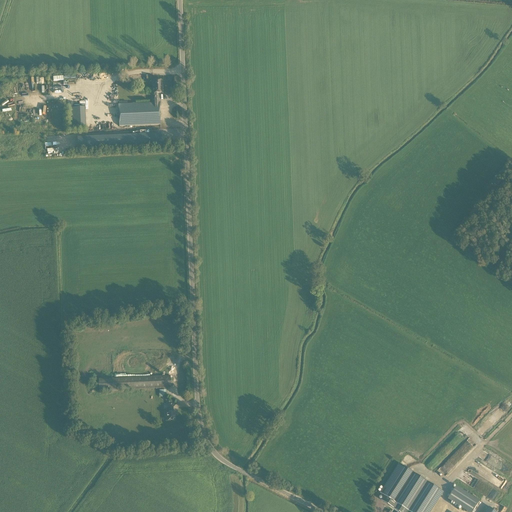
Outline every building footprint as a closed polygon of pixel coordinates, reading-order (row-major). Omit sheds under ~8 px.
[(151,103),(127,104),(126,102),(118,102),(119,127),(160,125),(159,103),(158,103),(158,94),(163,93),(163,89),(162,89),(161,81),(152,81),(152,89),(151,89),(151,103)] [(86,128),(86,108),(81,108),(81,106),(73,106),(73,128),(86,128)] [(160,134),(113,136),(114,147),(161,145),(160,134)] [(114,147),(113,136),(77,138),(77,149),(114,147)] [(170,376),(98,379),(99,391),(171,388),(170,376)] [(169,412),(164,412),(165,421),(175,421),(174,413),(177,413),(177,404),(168,405),(169,412)] [(494,476),(495,474),(475,460),(471,466),(488,478),(491,474),(494,476)] [(400,464),(381,494),(384,496),(381,501),(390,506),(398,511),(430,511),(443,492),(412,472),(400,464)] [(448,500),(467,511),(473,511),(480,501),(456,486),(448,500)]
